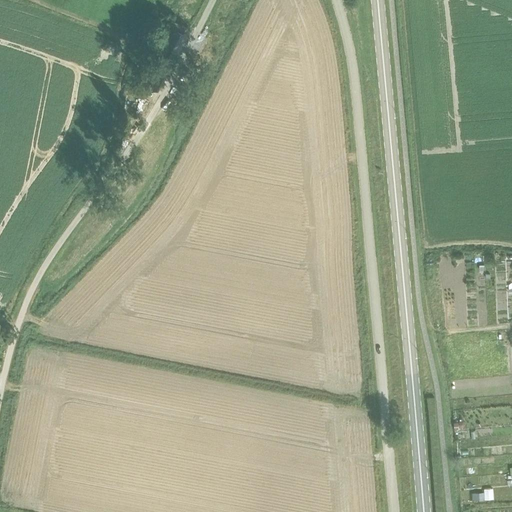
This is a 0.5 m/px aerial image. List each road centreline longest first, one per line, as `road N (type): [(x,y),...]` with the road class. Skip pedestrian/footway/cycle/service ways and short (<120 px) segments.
road 1 (unclassified): [(393,511),(355,81),(335,0)]
road 2 (primary): [(425,511),(378,0)]
road 3 (unclassified): [(0,397),(40,268),(165,95),(213,0)]
